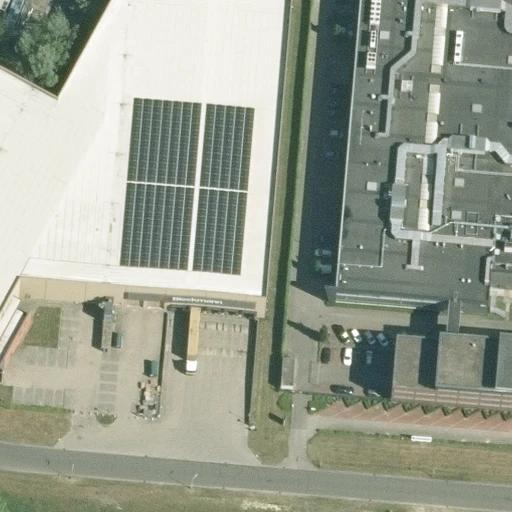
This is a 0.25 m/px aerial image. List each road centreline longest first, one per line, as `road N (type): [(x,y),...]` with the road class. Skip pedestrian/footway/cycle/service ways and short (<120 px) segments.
road 1 (unclassified): [(511,501),(0,456)]
road 2 (unknown): [(309,319),(328,0)]
